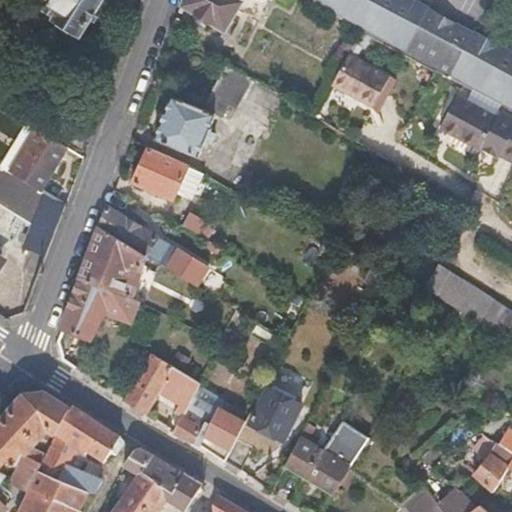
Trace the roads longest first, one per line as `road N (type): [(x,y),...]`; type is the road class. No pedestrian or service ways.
road 1 (residential): [(27,355),(160,0)]
road 2 (residential): [(27,355),(272,511)]
